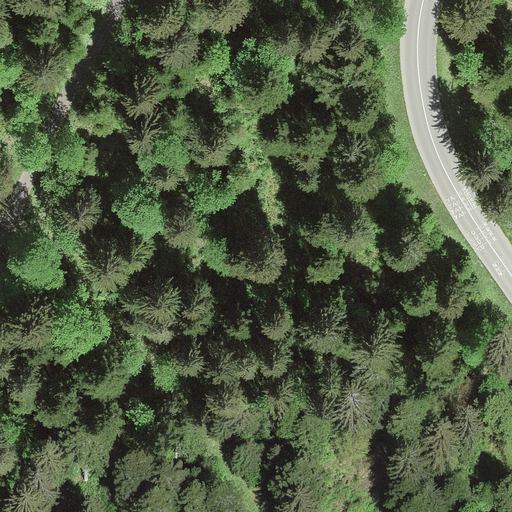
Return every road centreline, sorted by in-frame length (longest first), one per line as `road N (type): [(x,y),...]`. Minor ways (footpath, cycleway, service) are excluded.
road 1 (tertiary): [(423,0),(419,81),(437,153),(511,276)]
road 2 (unclassified): [(123,0),(0,248)]
